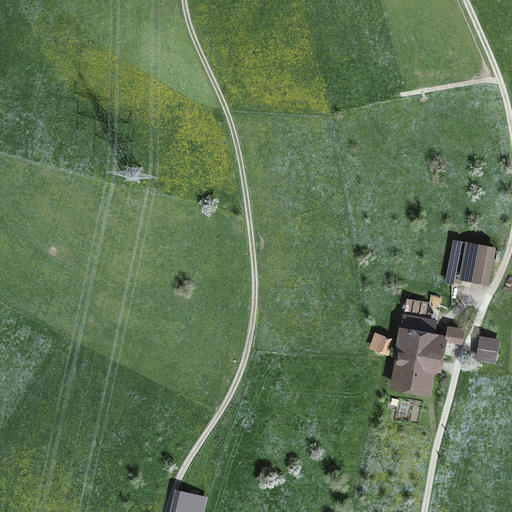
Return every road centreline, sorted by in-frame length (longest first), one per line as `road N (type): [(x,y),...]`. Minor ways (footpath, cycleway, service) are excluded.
road 1 (track): [(179,0),(235,155),(254,303),(237,380),(180,475),(168,511)]
road 2 (track): [(424,511),(463,355),(511,240)]
road 3 (track): [(511,130),(466,0)]
